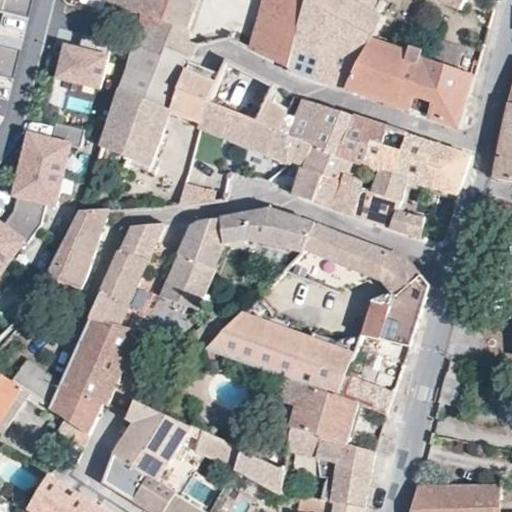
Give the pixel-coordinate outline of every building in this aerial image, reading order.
[(0,0),(0,79),(12,82),(19,53),(0,48),(0,14),(27,21),(31,0),(0,0)] [(109,0),(108,4),(189,32),(200,0),(109,0)] [(304,0),(265,0),(251,53),(287,71),(304,0)] [(304,0),(287,71),(346,92),(371,40),(381,19),(352,0),(304,0)] [(436,0),(463,12),(468,0),(436,0)] [(112,42),(83,35),(79,51),(67,48),(60,79),(101,88),(112,42)] [(395,111),(416,57),(371,40),(346,92),(395,111)] [(177,114),(193,61),(167,48),(161,56),(134,47),(121,91),(173,113),(177,114)] [(478,79),(416,57),(395,111),(462,128),(478,79)] [(204,124),(220,79),(193,61),(177,114),(204,124)] [(220,79),(214,97),(287,136),(340,159),(356,121),(303,103),(295,121),(270,105),(276,89),(224,65),(220,79)] [(121,91),(101,152),(149,171),(173,113),(121,91)] [(287,136),(214,97),(204,124),(201,132),(291,168),(296,162),(306,164),(304,169),(323,178),(340,185),(343,180),(364,181),(366,169),(340,159),(287,136)] [(491,180),(511,184),(511,105),(491,180)] [(472,159),(356,121),(340,159),(366,169),(379,174),(371,195),(399,202),(403,203),(412,185),(458,199),(472,159)] [(86,131),(57,125),(53,141),(31,136),(16,198),(18,199),(14,214),(5,227),(0,223),(0,275),(25,241),(29,244),(43,226),(48,205),(55,207),(70,145),(82,148),(86,131)] [(323,178),(304,169),(294,200),(311,205),(323,178)] [(323,178),(311,205),(330,209),(340,185),(323,178)] [(343,180),(330,209),(354,219),(364,181),(343,180)] [(399,202),(371,195),(367,216),(393,232),(397,213),(399,202)] [(84,211),(48,275),(83,288),(113,210),(84,211)] [(199,226),(161,297),(199,309),(225,247),(252,241),(305,252),(315,227),(277,212),(199,226)] [(397,213),(393,232),(423,241),(424,222),(397,213)] [(404,258),(315,227),(305,252),(383,283),(392,300),(419,277),(404,258)] [(166,230),(133,229),(93,321),(123,329),(166,230)] [(432,289),(419,277),(392,300),(373,308),(366,337),(410,347),(432,289)] [(356,356),(244,315),(208,352),(281,378),(340,399),(348,378),(356,356)] [(123,329),(93,321),(63,386),(61,389),(104,407),(108,409),(142,334),(123,329)] [(61,389),(63,386),(27,363),(21,371),(13,367),(5,378),(26,391),(52,410),(61,389)] [(5,378),(0,374),(0,427),(26,391),(5,378)] [(468,379),(449,374),(442,402),(460,407),(468,379)] [(340,399),(281,378),(277,401),(297,407),(292,430),(350,445),(360,406),(340,399)] [(378,390),(348,378),(340,399),(360,406),(372,409),(378,390)] [(83,449),(104,407),(61,389),(52,410),(65,422),(59,431),(83,449)] [(158,484),(192,431),(137,402),(130,420),(136,426),(115,458),(158,484)] [(237,472),(245,453),(197,427),(194,437),(201,441),(195,451),(237,472)] [(350,445),(292,430),(289,453),(339,466),(335,484),(325,485),(323,503),(339,505),(364,508),(375,456),(350,445)] [(283,497),(284,474),(245,453),(237,472),(283,497)] [(169,511),(179,496),(158,484),(115,458),(108,484),(148,511),(169,511)] [(301,475),(284,474),(283,497),(300,499),(301,475)] [(109,511),(66,484),(47,511),(109,511)] [(491,488),(420,488),(413,511),(502,511),(501,488),(491,488)] [(205,511),(179,496),(169,511),(205,511)]
